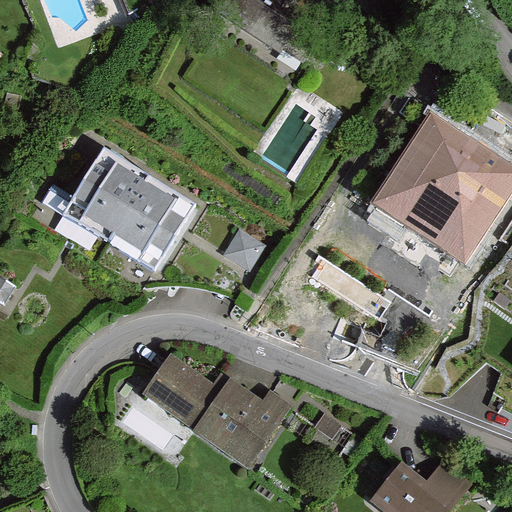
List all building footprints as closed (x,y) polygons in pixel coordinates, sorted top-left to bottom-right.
[(238,0),(225,21),(285,61),(318,12),(300,0),(238,0)] [(511,165),(430,112),(370,202),(465,264),(511,192),(511,165)] [(106,145),(63,215),(157,272),(200,203),(106,145)] [(226,255),(251,271),(267,246),(241,230),(226,255)] [(175,335),(138,391),(257,469),(294,414),(175,335)] [(416,444),(375,496),(395,511),(456,511),(474,490),(416,444)]
